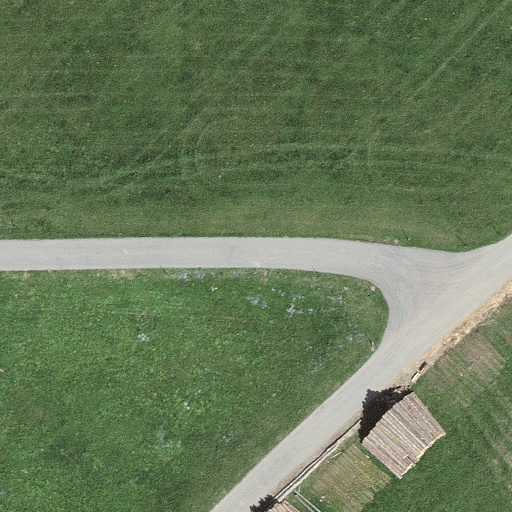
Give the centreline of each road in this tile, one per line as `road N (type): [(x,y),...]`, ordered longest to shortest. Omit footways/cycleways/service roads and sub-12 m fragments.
road 1 (track): [(0,257),(311,256),(373,261),(472,287)]
road 2 (track): [(511,252),(396,343),(224,511)]
